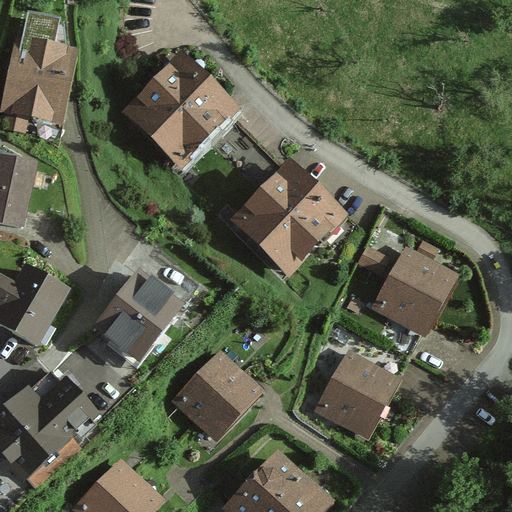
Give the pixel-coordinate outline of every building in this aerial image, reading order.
[(77,44),(14,33),(1,110),(63,121),(77,44)] [(183,67),(133,116),(180,163),(230,114),(183,67)] [(37,165),(0,157),(0,226),(23,231),(37,165)] [(290,173),(239,223),(286,271),(338,221),(290,173)] [(368,243),(359,261),(378,271),(388,254),(368,243)] [(406,252),(374,307),(423,335),(454,281),(406,252)] [(0,323),(37,344),(65,294),(27,273),(17,290),(0,281),(0,280),(0,306),(7,311),(0,323)] [(186,311),(139,275),(92,334),(139,370),(186,311)] [(222,353),(173,404),(217,447),(267,396),(222,353)] [(348,353),(314,414),(363,441),(397,379),(348,353)] [(0,419),(0,455),(25,482),(93,419),(50,373),(0,419)] [(279,455),(225,511),(332,511),(336,509),(279,455)] [(122,462),(72,511),(159,511),(166,505),(122,462)] [(0,511),(20,494),(0,473),(0,511)]
